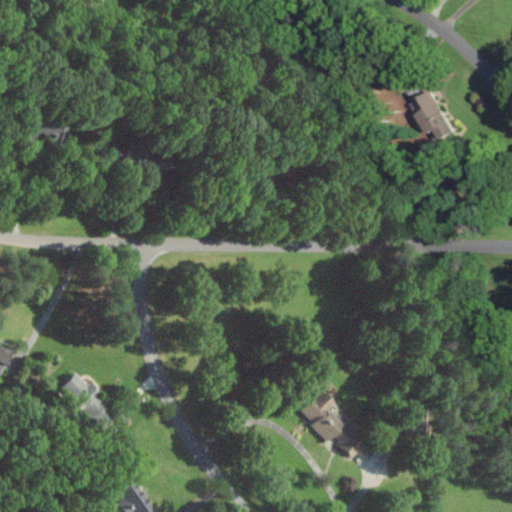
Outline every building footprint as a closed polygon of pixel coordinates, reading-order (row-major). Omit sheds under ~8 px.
[(431,145),(454,135),(435,91),(412,101),(431,145)] [(137,146),(118,145),(117,164),(136,165),(137,146)] [(64,382),(95,425),(111,413),(80,370),(64,382)] [(300,412),(330,440),(333,438),(352,456),(364,443),(327,409),(335,401),(321,389),(300,412)] [(133,511),(134,511),(153,511),(134,472),(113,482),(121,500),(118,501),(123,511),(133,511)]
